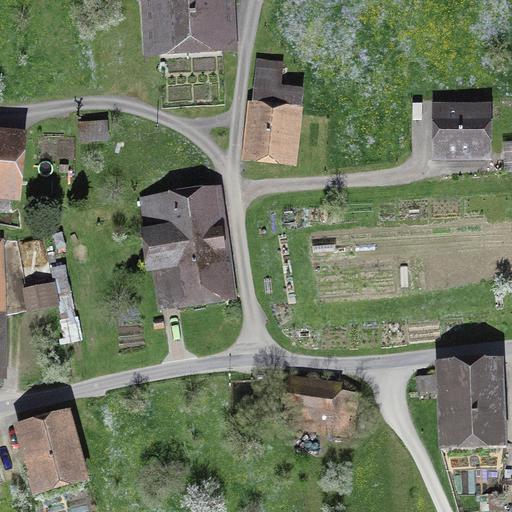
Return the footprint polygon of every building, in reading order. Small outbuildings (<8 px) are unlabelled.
[(156,0),(159,47),(222,43),(220,0),(156,0)] [(251,154),(284,158),(289,117),(299,118),(302,92),(278,89),(281,64),(257,61),(252,112),(256,113),(251,154)] [(285,84),(301,87),(305,66),(289,63),(285,84)] [(483,113),(439,113),(439,153),(482,154),(483,113)] [(80,125),(81,141),(106,139),(105,123),(80,125)] [(0,211),(8,212),(15,145),(0,143),(0,211)] [(224,292),(211,194),(144,204),(148,233),(119,237),(124,272),(154,267),(159,302),(224,292)] [(57,306),(54,286),(26,291),(30,311),(57,306)] [(493,368),(446,370),(449,441),(496,439),(493,368)] [(420,392),(436,391),(434,374),(419,375),(420,392)] [(358,397),(288,385),(282,426),(352,438),(358,397)] [(79,476),(64,420),(23,432),(38,487),(79,476)]
